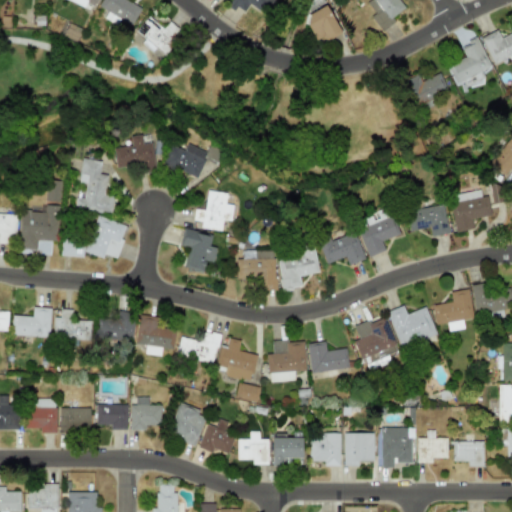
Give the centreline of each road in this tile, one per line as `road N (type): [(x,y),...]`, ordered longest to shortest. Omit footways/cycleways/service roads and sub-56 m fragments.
road 1 (residential): [(0,270),(134,281),(277,309),(325,301),(424,262),(511,248)]
road 2 (residential): [(0,461),(164,467),(269,498),(511,496)]
road 3 (residential): [(295,66),(352,68),(379,60),(497,0)]
